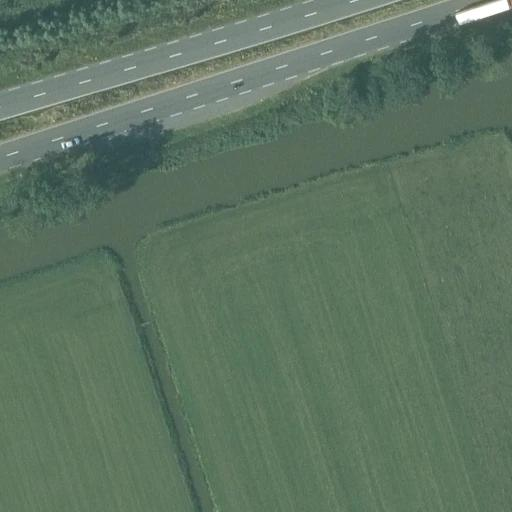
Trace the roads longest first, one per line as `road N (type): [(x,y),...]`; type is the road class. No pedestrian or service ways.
road 1 (primary): [(0,157),(491,0)]
road 2 (primary): [(351,0),(0,107)]
